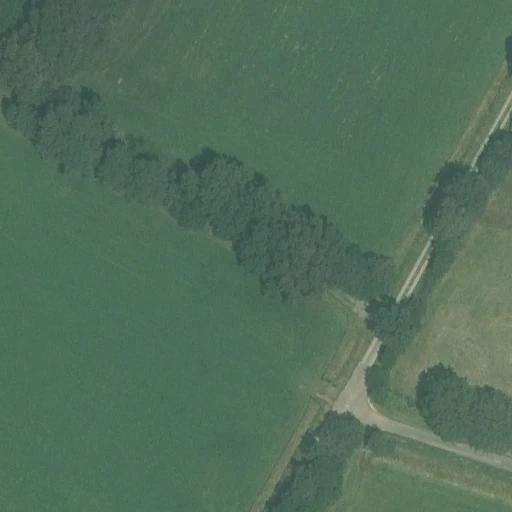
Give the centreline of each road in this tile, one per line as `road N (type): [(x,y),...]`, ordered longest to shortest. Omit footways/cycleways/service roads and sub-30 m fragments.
road 1 (track): [(511,85),(347,390),(266,511)]
road 2 (track): [(387,309),(0,81)]
road 3 (unclassified): [(511,461),(407,428),(347,390)]
